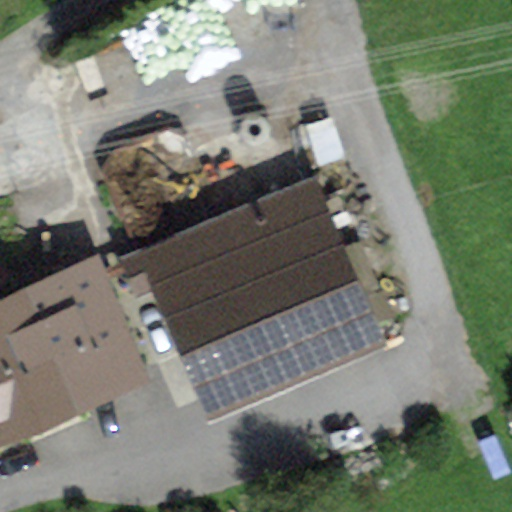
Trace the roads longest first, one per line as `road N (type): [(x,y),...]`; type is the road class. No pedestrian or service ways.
road 1 (residential): [(0,500),(46,477),(147,476),(227,462),(432,378),(444,320),(326,0)]
road 2 (residential): [(114,0),(0,66)]
